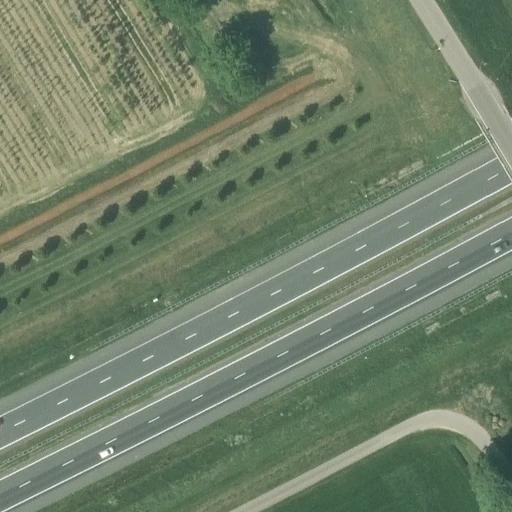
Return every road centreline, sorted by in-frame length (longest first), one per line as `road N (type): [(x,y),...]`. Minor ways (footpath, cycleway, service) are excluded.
road 1 (motorway): [(511,167),(0,434)]
road 2 (motorway): [(0,496),(511,231)]
road 3 (track): [(0,291),(384,94)]
road 4 (unclassified): [(511,479),(478,433),(427,420),(246,511)]
road 5 (unclassified): [(511,151),(421,0)]
